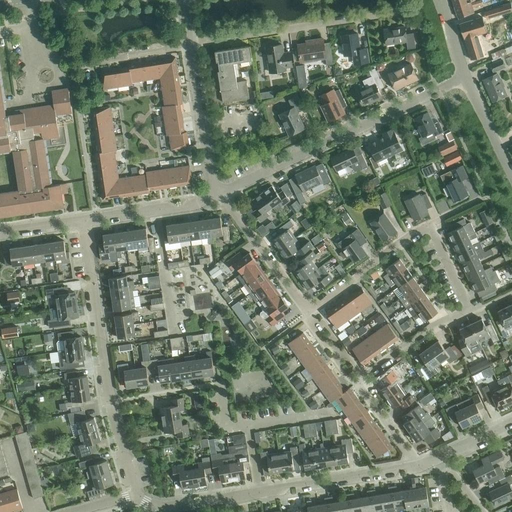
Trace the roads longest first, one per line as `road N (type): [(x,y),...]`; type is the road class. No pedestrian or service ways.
road 1 (residential): [(308,308),(414,233),(433,232),(467,309),(361,382)]
road 2 (residential): [(136,496),(111,408),(84,219)]
road 3 (residential): [(221,193),(466,77)]
road 4 (residential): [(183,0),(210,171),(221,193)]
road 5 (residential): [(229,497),(416,464)]
road 6 (residential): [(308,308),(221,193)]
road 7 (residential): [(221,193),(84,219)]
